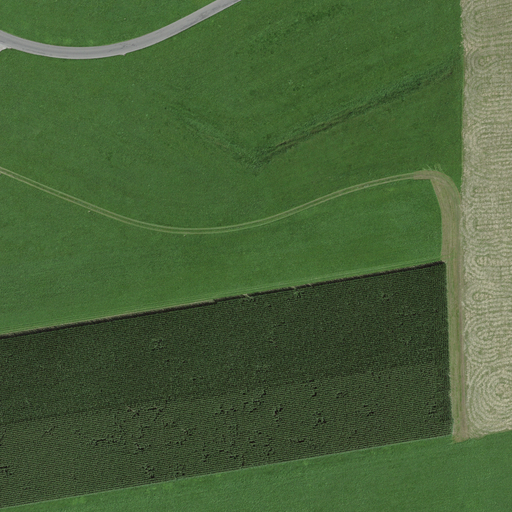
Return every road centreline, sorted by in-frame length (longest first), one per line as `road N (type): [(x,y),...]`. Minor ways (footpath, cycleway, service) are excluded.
road 1 (track): [(465,435),(457,201),(444,180),(419,175),(249,224),(178,230),(121,218),(0,167)]
road 2 (unclassified): [(0,39),(66,54),(115,51),(230,0)]
